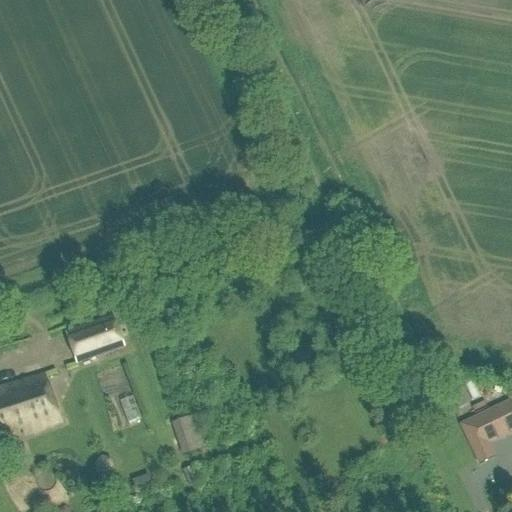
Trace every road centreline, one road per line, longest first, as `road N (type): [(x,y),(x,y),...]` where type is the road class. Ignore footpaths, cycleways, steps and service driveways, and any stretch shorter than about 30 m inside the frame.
road 1 (track): [(340,217),(0,331)]
road 2 (track): [(463,474),(340,217)]
road 3 (track): [(236,0),(340,217)]
